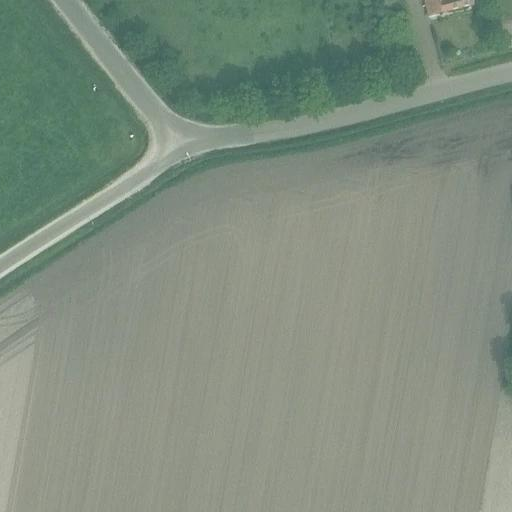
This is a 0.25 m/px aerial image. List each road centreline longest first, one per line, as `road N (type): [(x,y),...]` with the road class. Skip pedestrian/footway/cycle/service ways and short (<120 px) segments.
road 1 (unclassified): [(182,159),(511,81)]
road 2 (tertiary): [(0,281),(182,159)]
road 3 (tertiary): [(182,159),(56,0)]
